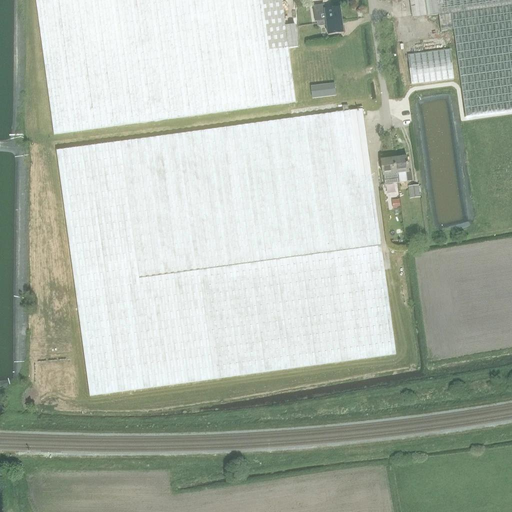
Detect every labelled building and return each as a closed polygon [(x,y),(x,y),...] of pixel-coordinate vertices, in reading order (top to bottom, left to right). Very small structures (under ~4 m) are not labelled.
[(35,0),(54,135),(295,103),(288,49),(298,48),(295,25),(285,26),(281,0),(35,0)] [(409,0),(412,18),(438,14),(436,0),(409,0)] [(438,16),(511,6),(511,0),(436,0),(438,14),(438,16)] [(317,24),(326,23),(342,21),(340,8),(325,10),(324,5),(313,6),(315,22),(317,22),(317,24)] [(465,117),(511,111),(511,6),(438,16),(441,32),(453,30),(465,117)] [(326,23),(326,26),(328,36),(343,34),(342,21),(326,23)] [(451,80),(447,50),(405,55),(409,86),(451,80)] [(335,84),(311,87),(313,99),(336,96),(335,84)] [(362,110),(357,110),(121,142),(56,151),(74,288),(139,279),(203,271),(381,247),(362,110)] [(398,174),(399,183),(412,181),(411,172),(409,172),(407,157),(394,159),(396,174),(398,174)] [(384,185),(399,183),(398,174),(396,174),(394,159),(381,160),(384,185)] [(419,186),(409,188),(410,199),(420,198),(419,186)] [(203,271),(139,279),(74,288),(89,397),(154,388),(218,379),(395,355),(381,247),(203,271)]
